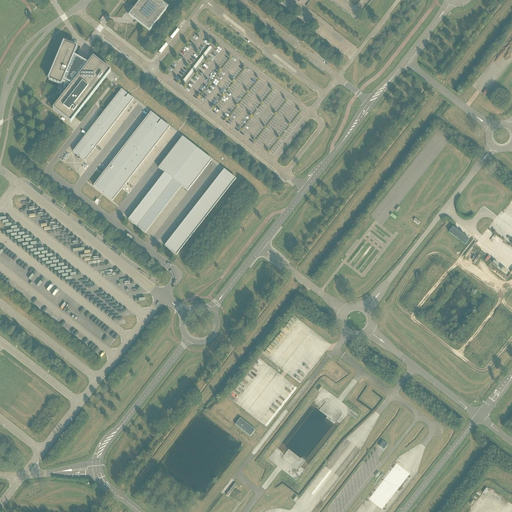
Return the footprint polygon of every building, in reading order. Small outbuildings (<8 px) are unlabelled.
[(142,0),(136,9),(137,9),(135,11),(131,16),(135,19),(135,18),(137,20),(142,25),(149,30),(166,8),(155,0),(142,0)] [(338,39),(353,51),(356,48),(340,35),(338,39)] [(65,46),(51,80),(59,83),(60,83),(61,79),(73,87),(69,92),(66,96),(56,109),(62,114),(63,115),(70,121),(71,119),(72,118),(73,117),(76,113),(103,78),(106,74),(107,74),(101,69),(99,72),(84,63),(71,56),(72,54),(72,53),(74,50),(65,46)] [(183,81),(184,82),(211,48),(210,47),(183,81)] [(104,112),(73,152),(85,162),(133,100),(121,90),(104,112)] [(151,113),(102,175),(93,186),(113,201),(122,189),(170,128),(151,113)] [(158,169),(164,174),(128,220),(145,234),(181,187),(187,192),(211,161),(182,138),(158,169)] [(165,246),(175,255),(176,256),(236,180),(224,170),(165,246)] [(453,228),(446,235),(463,248),(469,240),(453,228)] [(253,430),(237,418),(232,425),(247,437),(253,430)] [(378,446),(384,450),(388,445),(382,441),(378,446)]
